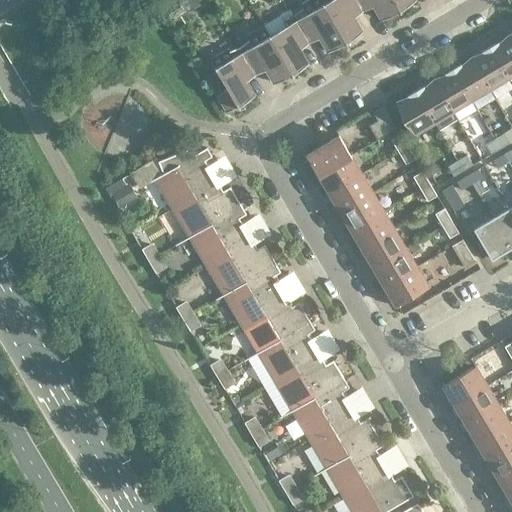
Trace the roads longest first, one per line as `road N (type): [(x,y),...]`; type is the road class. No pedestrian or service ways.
road 1 (residential): [(395,368),(272,170),(267,140),(300,112),(489,0)]
road 2 (secondary): [(132,511),(0,296)]
road 3 (residential): [(479,511),(395,368)]
road 4 (residential): [(395,368),(511,297)]
